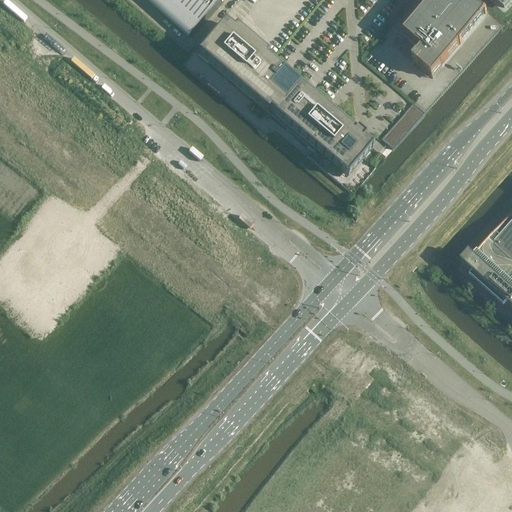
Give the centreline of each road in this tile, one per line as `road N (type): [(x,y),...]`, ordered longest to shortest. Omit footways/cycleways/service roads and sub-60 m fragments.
road 1 (secondary): [(324,291),(119,511)]
road 2 (secondary): [(150,511),(341,308)]
road 3 (secondary): [(511,90),(338,275)]
road 4 (secondary): [(356,293),(511,114)]
road 5 (unclassified): [(164,135),(5,0)]
road 6 (unclassified): [(275,233),(164,135)]
road 7 (unclassified): [(416,352),(511,432)]
